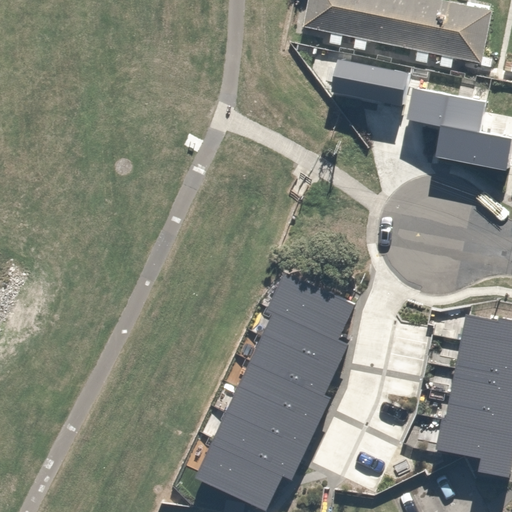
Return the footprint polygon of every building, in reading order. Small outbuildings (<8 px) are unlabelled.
[(429,0),(308,0),(303,29),(482,67),(493,13),(429,0)] [(410,78),(340,65),(333,97),(404,111),(410,78)] [(432,161),(509,177),(511,159),(511,144),(481,138),(487,108),(414,94),(408,124),(438,131),(432,161)] [(274,321),(198,483),(259,511),(270,511),(286,481),(294,485),(332,404),(326,401),(350,350),(340,345),(357,310),(287,277),(268,318),(274,321)] [(479,477),(511,483),(511,477),(511,325),(500,323),(500,327),(468,321),(447,423),(444,423),(437,455),(482,464),(479,477)]
